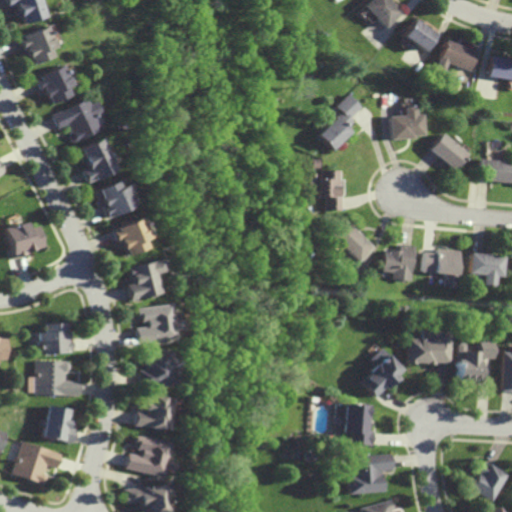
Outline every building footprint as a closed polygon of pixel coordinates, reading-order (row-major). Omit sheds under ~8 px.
[(36,0),(3,0),(6,7),(12,4),(19,24),(42,16),(36,0)] [(389,0),(365,0),(360,6),(383,28),(400,11),(389,0)] [(411,19),(399,36),(421,51),(433,35),(411,19)] [(46,25),(55,45),(47,49),(50,56),(28,65),(16,37),(46,25)] [(443,38),(430,65),(441,70),(444,61),(465,70),(474,51),(443,38)] [(276,66),(270,59),(276,54),(282,61),(276,66)] [(511,57),(487,54),(484,75),(511,79),(511,57)] [(34,77),(46,104),(67,95),(64,88),(72,84),(63,63),(34,77)] [(329,150),(314,134),(339,111),(333,106),(346,93),(359,107),(348,118),(351,121),(344,128),(348,132),(329,150)] [(47,115),(53,129),(64,124),(73,142),(99,131),(92,116),(100,113),(95,101),(88,104),(85,98),(47,115)] [(386,116),(387,138),(421,137),(420,113),(413,114),(413,104),(401,105),(401,115),(386,116)] [(441,132),(427,149),(453,170),(467,154),(441,132)] [(74,148),(83,166),(78,168),(85,182),(113,169),(97,137),(74,148)] [(475,156),(474,178),(509,180),(510,158),(475,156)] [(310,168),(310,160),(318,159),(318,168),(310,168)] [(336,196),(339,196),(339,211),(322,211),(322,197),(315,197),(315,179),(319,179),(319,170),(338,170),(338,195),(336,195),(336,196)] [(117,187),(113,180),(93,190),(106,217),(132,206),(122,185),(117,187)] [(105,228),(112,245),(117,243),(122,255),(142,247),(138,239),(153,232),(144,212),(105,228)] [(0,228),(9,258),(40,248),(32,225),(23,228),(21,221),(0,228)] [(356,263),(340,248),(334,253),(326,246),(332,239),(327,235),(341,221),(370,247),(356,263)] [(409,281),(389,280),(390,272),(380,271),(381,251),(386,252),(386,251),(396,251),(396,245),(412,246),(409,281)] [(452,289),(438,288),(439,276),(428,275),(428,274),(417,273),(416,272),(418,252),(431,254),(431,249),(455,252),(452,289)] [(498,277),(491,277),(490,287),(477,286),(478,276),(463,275),(465,254),(500,257),(498,277)] [(122,267),(126,283),(121,284),(125,299),(154,291),(149,272),(159,270),(156,258),(122,267)] [(315,303),(310,299),(315,292),(320,297),(315,303)] [(170,339),(132,343),(130,327),(142,326),(141,321),(137,322),(136,317),(132,317),(131,307),(166,303),(167,321),(177,320),(178,328),(169,329),(170,339)] [(35,333),(36,353),(67,351),(67,331),(62,331),(62,322),(41,323),(42,333),(35,333)] [(445,364),(431,363),(431,367),(421,366),(421,365),(414,364),(414,365),(404,365),(406,339),(416,340),(416,331),(447,332),(445,364)] [(491,360),(474,359),(476,343),(491,343),(491,360)] [(170,384),(132,384),(132,370),(138,370),(138,365),(133,365),(133,349),(170,349),(170,384)] [(473,362),(476,362),(476,386),(450,385),(450,361),(459,362),(459,353),(474,353),(473,362)] [(511,393),(497,393),(499,353),(511,353),(511,393)] [(399,371),(394,377),(397,380),(390,386),(389,385),(383,391),(381,389),(371,399),(357,385),(367,375),(365,373),(374,365),(375,367),(385,357),(399,371)] [(31,360),(31,394),(75,395),(75,379),(62,379),(62,370),(66,370),(66,360),(31,360)] [(166,430),(129,426),(133,391),(170,395),(166,430)] [(44,404),(36,438),(69,445),(73,427),(64,426),(66,419),(61,418),(63,409),(44,404)] [(367,421),(366,421),(365,428),(369,429),(367,443),(346,441),(347,430),(338,429),(338,424),(335,423),(335,417),(340,418),(341,406),(366,408),(365,416),(367,417),(367,421)] [(166,479),(120,469),(123,452),(135,455),(136,450),(129,448),(132,434),(166,442),(162,460),(170,461),(166,479)] [(60,452),(54,470),(43,466),(40,474),(45,476),(42,487),(5,474),(18,438),(60,452)] [(378,473),(379,473),(379,479),(381,479),(381,490),(346,492),(345,475),(350,474),(349,454),(387,451),(389,468),(378,469),(378,473)] [(481,461),(500,472),(495,479),(499,481),(494,489),(490,487),(483,499),(460,485),(463,479),(463,480),(465,477),(470,471),(472,465),(477,459),(481,461)] [(166,482),(170,511),(137,511),(136,506),(136,503),(120,505),(117,487),(166,482)] [(388,511),(358,511),(357,507),(387,498),(390,508),(388,509),(388,511)]
